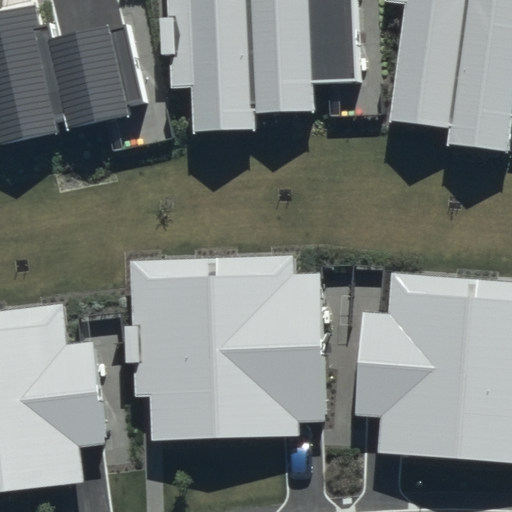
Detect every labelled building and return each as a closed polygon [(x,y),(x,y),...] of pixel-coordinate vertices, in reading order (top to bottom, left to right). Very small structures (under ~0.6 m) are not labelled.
[(166,0),(170,89),(192,88),(194,131),(256,129),(255,114),(314,111),(313,82),(357,81),(353,0),(166,0)] [(511,0),(385,0),(404,3),(389,122),(449,130),(447,145),(508,153),(511,124),(511,0)] [(0,145),(129,118),(126,103),(144,99),(128,24),(53,40),(49,24),(39,27),(34,5),(0,12),(0,145)] [(293,256),(130,261),(134,399),(149,398),(151,441),(298,437),(297,422),(324,421),(320,274),(293,274),(293,256)] [(511,281),(391,273),(388,314),(362,312),(354,417),(379,418),(377,452),(511,462),(511,281)] [(62,305),(0,311),(0,492),(85,483),(81,448),(107,445),(95,342),(67,345),(62,305)]
